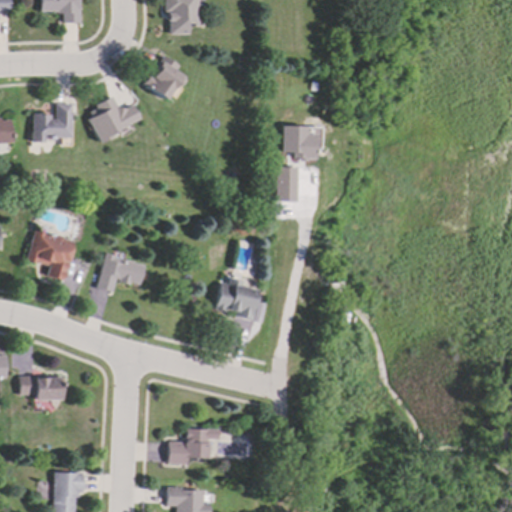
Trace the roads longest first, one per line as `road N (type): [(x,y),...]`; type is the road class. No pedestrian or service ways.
road 1 (residential): [(267,390),(130,359),(63,328),(0,314)]
road 2 (residential): [(0,63),(70,63),(106,52),(121,28),(119,0)]
road 3 (residential): [(130,359),(124,511)]
